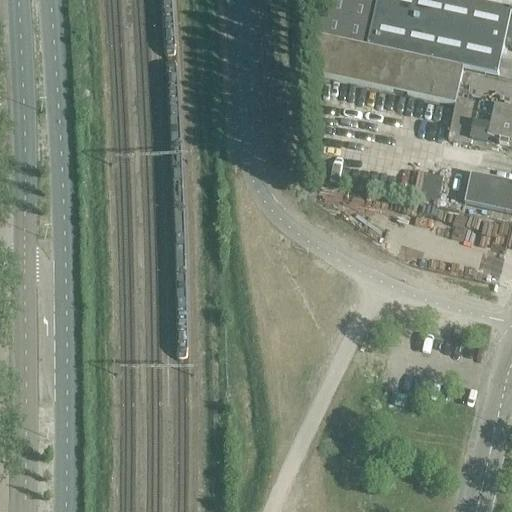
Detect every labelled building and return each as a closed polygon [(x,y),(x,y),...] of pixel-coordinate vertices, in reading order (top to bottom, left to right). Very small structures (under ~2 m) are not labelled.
[(321,0),(313,38),(368,50),(378,0),(321,0)] [(378,0),(368,50),(464,71),(498,79),(505,49),(511,50),(511,13),(478,6),(451,0),(378,0)] [(511,9),(511,0),(509,0),(482,0),(482,2),(511,9)] [(314,77),(456,107),(464,71),(368,50),(313,38),(314,77)] [(456,107),(449,143),(498,154),(500,144),(511,146),(511,113),(457,102),(456,107)] [(511,185),(472,177),(468,193),(466,206),(511,216),(511,185)]
